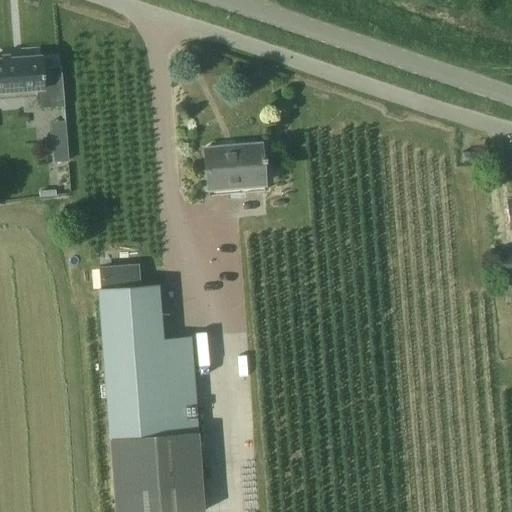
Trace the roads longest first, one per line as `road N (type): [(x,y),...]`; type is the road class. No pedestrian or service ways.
road 1 (unknown): [(168,25),(168,143),(212,333),(222,511)]
road 2 (unclassified): [(89,0),(511,134)]
road 3 (tertiary): [(511,97),(216,0)]
